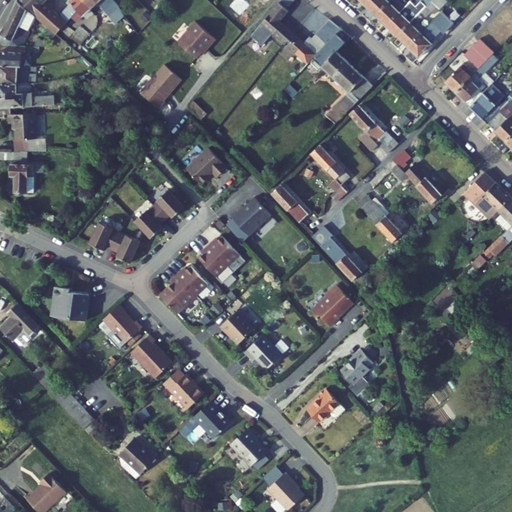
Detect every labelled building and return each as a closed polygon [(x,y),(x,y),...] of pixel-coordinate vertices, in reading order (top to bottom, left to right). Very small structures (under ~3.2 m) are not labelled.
[(20,18),(28,5),(21,0),(3,0),(0,8),(0,34),(4,34),(4,29),(12,15),(20,18)] [(21,0),(28,5),(50,23),(55,27),(79,5),(73,0),(68,0),(58,10),(48,0),(21,0)] [(365,0),(364,1),(375,12),(386,0),(365,0)] [(386,22),(398,10),(387,0),(386,0),(375,12),(386,22)] [(284,1),(266,22),(278,33),(287,22),(283,19),(292,9),(284,1)] [(79,5),(55,27),(94,58),(98,54),(101,57),(110,46),(80,21),(90,10),(82,2),(79,5)] [(409,20),(398,10),(386,22),(397,33),(409,20)] [(442,12),(423,32),(434,43),(454,23),(442,12)] [(408,44),(420,32),(409,20),(397,33),(408,44)] [(214,39),(194,22),(177,43),(196,58),(200,53),(203,50),(204,52),(214,39)] [(309,42),(287,22),(278,33),(302,54),(312,63),(332,40),(322,31),(317,37),(315,35),(309,42)] [(317,76),(325,67),(339,52),(353,37),(343,27),(332,40),(312,63),(300,76),(305,80),(312,72),(317,76)] [(420,32),(408,44),(418,54),(430,41),(420,32)] [(0,53),(13,53),(14,34),(4,34),(0,34),(0,53)] [(466,52),(480,66),(494,52),(495,51),(481,37),(466,52)] [(0,53),(0,72),(16,71),(28,70),(28,65),(20,64),(21,52),(18,51),(18,53),(13,53),(0,53)] [(373,86),(339,52),(325,67),(340,82),(338,84),(350,95),(329,117),(336,125),(373,86)] [(456,91),(471,105),(485,91),(490,86),(479,75),(498,56),(494,52),(480,66),(473,73),(456,91)] [(94,58),(89,62),(92,67),(102,59),(101,57),(98,54),(94,58)] [(456,91),(473,73),(469,70),(468,71),(460,64),(445,80),(456,91)] [(181,81),(164,66),(140,94),(158,110),(164,103),(163,102),(181,81)] [(0,98),(3,98),(46,97),(46,84),(16,84),(16,71),(0,72),(0,98)] [(319,81),(316,78),(303,91),(309,97),(319,87),(316,84),(319,81)] [(490,86),(485,91),(471,105),(489,123),(503,108),(508,103),(510,100),(507,97),(502,102),(500,100),(503,96),(499,92),(501,90),(493,82),(490,86)] [(507,141),(511,134),(511,106),(508,103),(503,108),(489,123),(507,141)] [(361,105),(352,115),(371,136),(377,141),(381,137),(387,132),(361,105)] [(6,132),(26,132),(26,107),(3,106),(0,106),(0,116),(7,116),(6,132)] [(26,132),(6,132),(5,132),(5,141),(10,141),(35,142),(35,132),(26,132)] [(377,141),(371,136),(364,142),(373,152),(380,145),(377,141)] [(386,141),(381,146),(389,154),(401,143),(395,138),(389,144),(386,141)] [(0,148),(4,148),(10,148),(10,141),(5,141),(0,140),(0,148)] [(217,160),(198,140),(176,161),(191,176),(202,166),(206,169),(217,160)] [(320,142),(310,152),(335,178),(340,183),(350,174),(320,142)] [(405,148),(394,158),(400,164),(408,157),(411,154),(405,148)] [(19,167),(26,167),(26,161),(35,161),(35,152),(10,153),(3,153),(2,167),(7,167),(7,182),(19,182),(19,167)] [(400,164),(398,166),(409,178),(430,200),(442,188),(439,185),(436,187),(420,169),(421,168),(415,162),(413,163),(408,157),(400,164)] [(398,166),(395,163),(389,169),(403,183),(409,178),(398,166)] [(477,202),(481,205),(497,188),(482,173),(463,191),(467,195),(475,188),(483,196),(477,202)] [(340,183),(335,178),(329,183),(335,189),(330,193),(336,200),(347,190),(340,183)] [(309,211),(280,181),(271,190),(300,220),(309,211)] [(147,209),(135,220),(153,239),(165,228),(163,226),(173,216),(175,219),(187,207),(169,188),(157,199),(158,200),(148,209),(147,209)] [(511,205),(511,203),(497,188),(481,205),(484,209),(490,203),(498,212),(491,219),(495,222),(511,205)] [(365,190),(355,199),(394,241),(403,232),(365,190)] [(243,191),(221,211),(237,229),(259,208),(243,191)] [(511,205),(495,222),(471,245),(475,251),(483,244),(493,233),(496,236),(508,224),(511,228),(511,245),(508,249),(511,254),(511,205)] [(114,229),(99,222),(88,245),(102,252),(104,250),(116,256),(115,259),(129,266),(141,242),(126,235),(126,236),(114,230),(114,229)] [(204,231),(198,236),(218,258),(230,247),(212,228),(208,232),(206,234),(204,231)] [(326,229),(317,238),(352,275),(361,267),(326,229)] [(218,258),(198,236),(193,241),(195,244),(193,246),(188,249),(206,268),(218,258)] [(479,268),(486,258),(479,253),(472,263),(479,268)] [(173,261),(167,266),(187,286),(198,276),(181,257),(177,261),(175,263),(173,261)] [(187,286),(167,266),(162,271),(164,273),(162,275),(150,285),(168,304),(187,286)] [(61,280),(47,278),(46,288),(50,293),(48,303),(59,305),(63,310),(77,312),(80,286),(60,283),(61,280)] [(333,307),(343,297),(328,281),(325,284),(323,282),(315,289),(317,292),(311,297),(311,301),(303,308),(310,316),(314,316),(315,315),(321,321),(329,313),(329,312),(329,308),(332,306),(333,307)] [(19,328),(30,318),(10,296),(0,305),(3,308),(0,311),(0,329),(9,339),(10,337),(13,338),(22,330),(19,328)] [(125,313),(109,296),(93,311),(103,321),(97,326),(109,340),(133,318),(126,311),(125,313)] [(245,320),(228,302),(211,318),(218,325),(219,325),(228,336),(245,320)] [(145,332),(140,326),(122,343),(146,369),(162,354),(144,333),(145,332)] [(273,347),(254,326),(235,344),(244,353),(248,348),(251,351),(250,352),(251,354),(257,361),(273,347)] [(23,332),(16,339),(22,345),(29,338),(23,332)] [(364,354),(351,341),(343,349),(344,350),(331,363),(345,377),(360,361),(358,359),(364,354)] [(33,357),(23,366),(51,395),(60,387),(33,357)] [(175,367),(169,361),(154,374),(178,400),(195,385),(177,365),(175,367)] [(336,403),(317,382),(309,389),(311,391),(298,403),(309,415),(312,413),(314,413),(318,410),(318,407),(319,406),(322,409),(325,410),(328,410),(336,403)] [(87,416),(60,387),(51,395),(78,424),(87,416)] [(211,402),(202,392),(185,408),(205,430),(222,414),(211,403),(211,402)] [(249,431),(239,420),(221,437),(242,459),(244,457),(255,446),(259,443),(248,432),(249,431)] [(126,429),(110,447),(132,467),(149,447),(142,440),(140,442),(126,429)] [(255,446),(244,457),(249,462),(260,452),(255,446)] [(283,472),(277,465),(259,482),(280,503),(296,488),(282,472),(283,472)] [(28,498),(40,511),(43,511),(66,491),(49,473),(41,481),(43,484),(28,498)]
